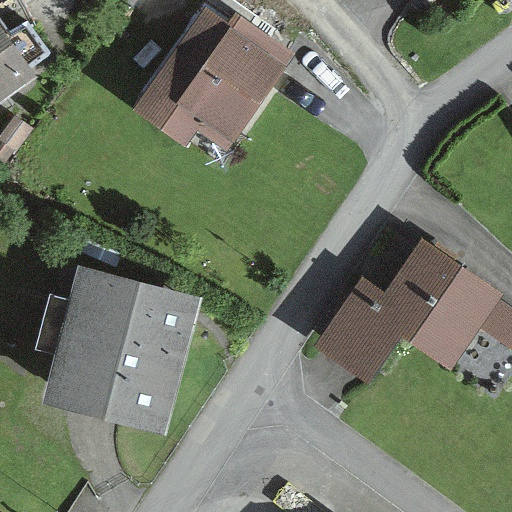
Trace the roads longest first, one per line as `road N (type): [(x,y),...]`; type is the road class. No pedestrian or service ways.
road 1 (residential): [(249,375),(425,121)]
road 2 (residential): [(436,511),(249,375)]
road 3 (residential): [(425,121),(311,0)]
road 4 (residential): [(160,511),(249,375)]
